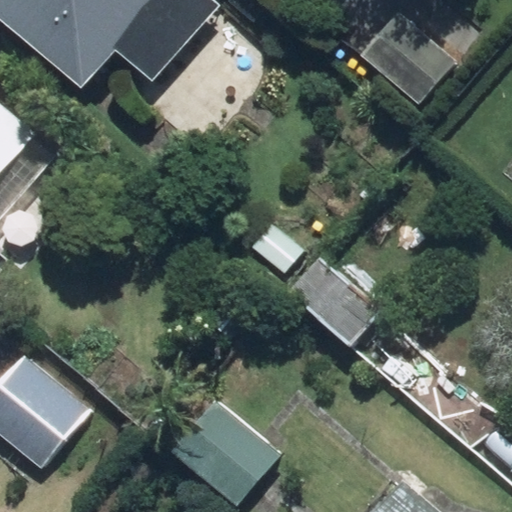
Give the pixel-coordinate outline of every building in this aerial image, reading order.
[(6,0),(104,85),(137,49),(172,80),(243,0),(6,0)] [(414,11),(373,56),(432,108),(473,62),(414,11)] [(0,232),(77,145),(0,77),(0,232)] [(320,249),(287,217),(259,246),(292,278),(320,249)] [(334,255),(302,292),(366,348),(398,312),(334,255)] [(39,356),(0,399),(0,421),(54,469),(104,414),(39,356)] [(231,405),(187,455),(250,509),(293,460),(231,405)] [(469,511),(431,477),(398,511),(469,511)]
